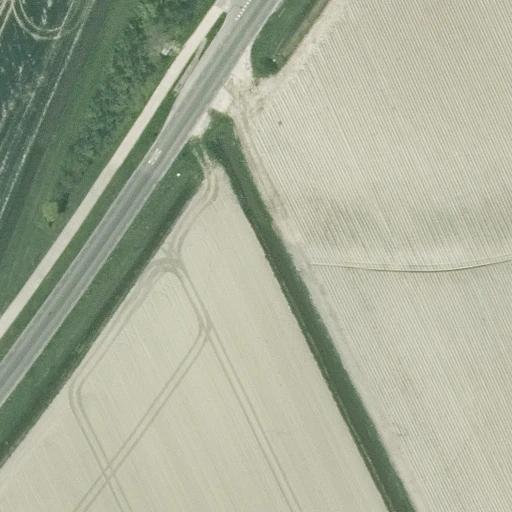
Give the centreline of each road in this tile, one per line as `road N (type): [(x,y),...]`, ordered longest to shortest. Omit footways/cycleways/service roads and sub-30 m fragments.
road 1 (primary): [(0,385),(265,0)]
road 2 (track): [(206,86),(238,117),(295,216),(407,247),(469,246),(511,234)]
